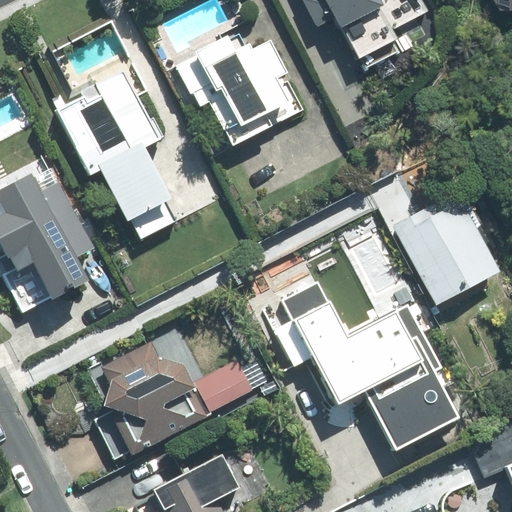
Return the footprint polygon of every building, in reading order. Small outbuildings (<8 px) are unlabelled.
[(300,0),(315,28),(330,20),(335,30),(382,6),(378,0),(300,0)] [(208,104),(229,148),(294,116),(276,80),(285,75),(268,41),(250,49),(247,43),(232,51),(225,36),(189,54),(191,58),(174,67),(195,110),(208,104)] [(98,172),(124,223),(169,200),(143,149),(159,141),(124,71),(79,93),(81,97),(55,110),(88,177),(98,172)] [(38,192),(29,175),(0,190),(0,207),(3,214),(0,216),(0,249),(13,274),(30,265),(50,302),(86,283),(74,259),(94,249),(58,181),(38,192)] [(381,185),(346,202),(356,223),(391,206),(381,185)] [(452,193),(390,227),(434,306),(496,272),(452,193)] [(426,359),(401,310),(335,343),(332,336),(342,331),(328,306),(335,302),(314,261),(270,282),(292,326),(281,332),(303,375),(311,371),(322,393),(345,382),(352,396),(426,359)] [(93,420),(114,461),(127,454),(129,457),(253,394),(236,361),(192,384),(182,365),(159,358),(151,342),(99,368),(107,383),(99,407),(104,415),(93,420)] [(511,483),(511,418),(464,445),(483,478),(506,469),(511,483)] [(238,490),(220,455),(150,491),(160,511),(222,511),(217,500),(238,490)]
